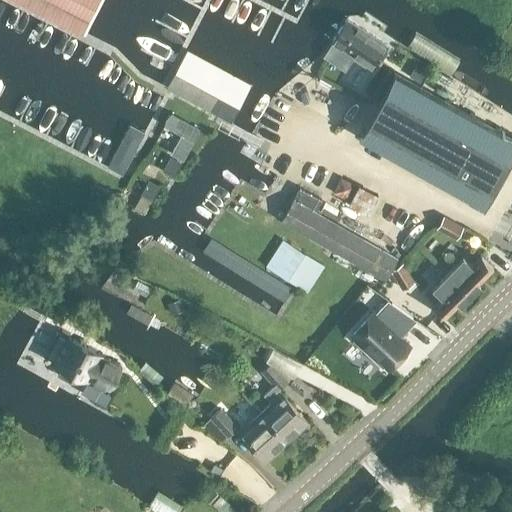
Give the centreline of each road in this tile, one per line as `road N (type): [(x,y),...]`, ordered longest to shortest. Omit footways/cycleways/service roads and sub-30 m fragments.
road 1 (tertiary): [(284,511),(362,448),(511,298)]
road 2 (unknown): [(511,240),(352,162),(286,141)]
